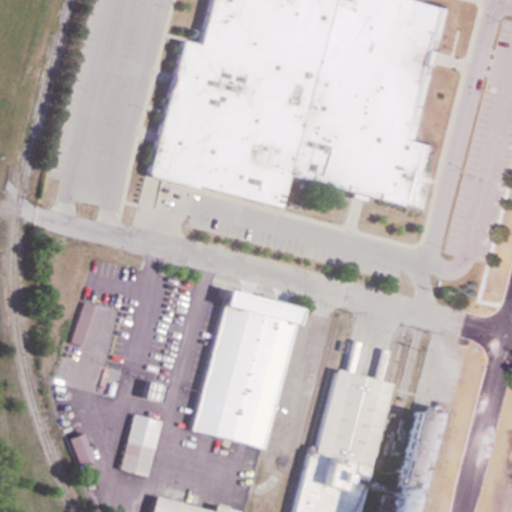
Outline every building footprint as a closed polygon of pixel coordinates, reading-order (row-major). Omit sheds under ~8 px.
[(173,36),(191,41),(201,0),(428,0),(451,6),(417,135),(441,141),(422,213),(283,177),(275,208),(137,172),(173,36)] [(185,432),(258,448),(290,307),(216,291),(185,432)] [(79,346),(88,303),(76,300),(67,344),(79,346)] [(424,511),(446,411),(417,405),(414,410),(400,407),(400,411),(393,424),(380,417),(387,383),(320,368),(288,511),(424,511)] [(114,469),(141,476),(154,420),(127,414),(114,469)] [(65,437),(72,465),(88,461),(81,432),(65,437)] [(229,511),(230,510),(206,504),(205,509),(147,496),(143,511),(229,511)]
